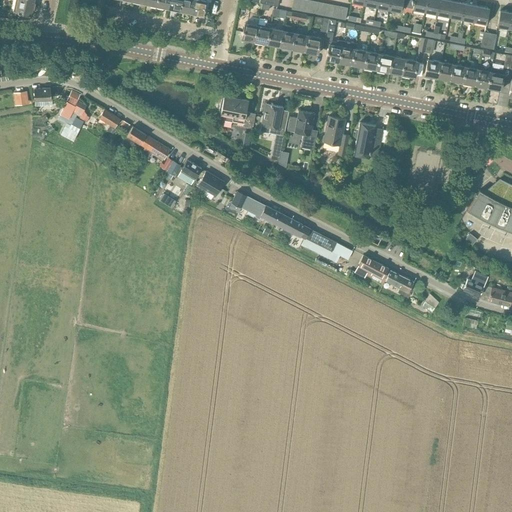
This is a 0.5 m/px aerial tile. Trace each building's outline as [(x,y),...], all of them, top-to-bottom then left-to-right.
[(15,0),(14,6),(13,11),(18,12),(18,13),(20,13),(21,12),(31,14),(32,10),(33,10),(34,0),(15,0)] [(157,0),(157,6),(168,8),(170,0),(157,0)] [(170,0),(168,8),(180,11),(182,0),(170,0)] [(182,0),(180,11),(192,13),(194,0),(182,0)] [(204,0),(194,0),(192,13),(204,16),(207,1),(204,0)] [(265,0),(252,0),(253,1),(257,2),(255,11),(260,12),(261,9),(262,3),(265,3),(265,0)] [(279,0),(277,0),(265,0),(265,3),(262,3),(261,9),(268,10),(270,4),(278,6),(279,0)] [(310,0),(305,0),(304,11),(310,12),(312,0),(310,0)] [(315,13),(318,2),(312,0),(310,12),(315,13)] [(377,0),(376,6),(388,9),(390,0),(377,0)] [(402,5),(403,0),(390,0),(388,9),(401,11),(402,5)] [(427,0),(413,0),(413,7),(412,9),(425,11),(427,0)] [(427,0),(425,11),(437,14),(439,0),(427,0)] [(439,0),(437,14),(449,16),(452,0),(450,0),(439,0)] [(464,3),(452,0),(449,16),(461,18),(464,3)] [(321,14),(324,3),(318,2),(315,13),(321,14)] [(327,16),(330,4),(324,3),(321,14),(327,16)] [(464,3),(461,18),(473,21),(477,5),(464,3)] [(333,17),(335,5),(330,4),(327,16),(333,17)] [(339,18),(341,6),(335,5),(333,17),(339,18)] [(477,5),(473,21),(486,23),(489,8),(477,5)] [(341,6),(339,18),(345,19),(347,7),(341,6)] [(285,18),(285,17),(286,17),(287,11),(273,8),(272,16),(285,18)] [(509,28),(511,14),(511,12),(500,10),(497,26),(509,28)] [(291,17),(290,19),(298,20),(300,12),(292,11),(292,12),(287,11),(286,17),(291,17)] [(329,19),(323,18),(321,31),(326,32),(325,39),(326,39),(329,19)] [(333,33),(336,21),(329,19),(326,39),(332,40),(333,33)] [(255,41),(267,44),(270,28),(271,24),(265,22),(264,26),(258,25),(255,41)] [(255,41),(258,25),(245,23),(242,39),(255,41)] [(283,30),(270,28),(267,44),(280,46),(283,30)] [(296,32),(283,30),(280,46),(292,49),(296,32)] [(292,49),(305,51),(308,35),(296,32),(292,49)] [(487,48),(490,34),(484,32),(481,47),(487,48)] [(490,34),(487,48),(493,49),(496,35),(490,34)] [(308,35),(305,51),(318,54),(321,38),(308,35)] [(425,51),(427,38),(421,37),(419,50),(425,51)] [(427,38),(425,51),(431,52),(433,40),(427,38)] [(326,59),(339,62),(343,41),(336,39),(336,42),(331,41),(330,41),(326,59)] [(339,62),(351,64),(355,48),(356,43),(343,41),(339,62)] [(351,64),(364,67),(367,51),(355,48),(351,64)] [(380,53),(367,51),(364,67),(377,69),(380,53)] [(392,56),(380,53),(377,69),(389,72),(392,56)] [(405,58),(392,56),(389,72),(402,74),(405,58)] [(405,58),(402,74),(415,77),(418,61),(405,58)] [(438,77),(441,61),(428,59),(425,75),(438,77)] [(453,64),(441,61),(438,77),(450,80),(453,64)] [(466,66),(453,64),(450,80),(463,82),(466,66)] [(463,82),(475,85),(478,69),(466,66),(463,82)] [(475,85),(488,87),(492,67),(491,67),(491,71),(478,69),(475,85)] [(488,87),(501,90),(504,74),(503,74),(504,70),(492,67),(488,87)] [(50,87),(34,88),(35,98),(44,98),(47,98),(51,98),(56,97),(55,87),(50,88),(50,87)] [(79,95),(71,91),(66,103),(65,102),(59,113),(60,114),(57,119),(66,124),(63,130),(72,134),(76,127),(71,124),(74,119),(70,117),(73,113),(78,101),(77,100),(79,95)] [(248,100),(224,95),(223,101),(220,104),(218,109),(221,113),(220,119),(253,126),(255,114),(246,112),(248,100)] [(78,101),(73,113),(80,116),(86,105),(78,101)] [(271,103),(271,104),(265,103),(260,131),(284,135),(287,119),(280,118),(282,107),(273,105),(273,103),(271,103)] [(104,108),(99,117),(111,124),(115,127),(120,118),(104,108)] [(314,113),(299,110),(297,117),(289,116),(287,130),(303,133),(302,141),(301,147),(313,150),(315,143),(317,130),(311,129),(314,113)] [(345,119),(328,116),(324,135),(323,136),(322,139),(324,143),(328,144),(330,143),(339,144),(338,154),(344,155),(348,135),(342,134),(345,119)] [(123,120),(121,124),(127,128),(130,124),(123,120)] [(375,128),(376,125),(360,122),(353,154),(369,157),(370,154),(377,156),(383,126),(382,126),(382,129),(375,128)] [(144,155),(153,139),(132,126),(124,140),(137,148),(140,143),(145,146),(141,153),(144,155)] [(153,139),(144,155),(147,157),(152,150),(164,158),(170,149),(153,139)] [(225,155),(221,162),(228,166),(232,159),(225,155)] [(169,165),(172,161),(172,160),(168,157),(164,164),(161,162),(159,165),(162,167),(167,169),(169,165)] [(187,159),(177,176),(182,179),(191,184),(201,167),(194,163),(187,159)] [(172,161),(169,165),(167,169),(167,170),(168,169),(173,173),(176,169),(175,168),(177,164),(172,161)] [(206,171),(198,184),(215,195),(223,181),(206,171)] [(511,184),(502,180),(499,178),(483,192),(479,189),(466,210),(482,219),(498,226),(511,231),(511,184)] [(238,211),(246,195),(237,191),(232,201),(228,210),(236,215),(238,211)] [(246,195),(238,211),(244,214),(253,199),(246,195)] [(253,199),(244,214),(246,215),(246,214),(254,217),(262,203),(253,199)] [(279,212),(265,205),(260,214),(270,220),(275,222),(279,212)] [(300,223),(280,213),(279,212),(275,222),(284,227),(289,229),(295,232),(300,223)] [(295,232),(305,237),(327,248),(338,254),(348,259),(352,250),(336,242),(336,241),(305,225),(300,223),(295,232)] [(470,233),(465,239),(472,245),(477,239),(470,233)] [(338,254),(327,248),(305,237),(301,244),(335,261),(338,254)] [(385,279),(387,275),(385,274),(388,267),(363,254),(358,264),(354,272),(364,277),(365,275),(371,278),(372,275),(381,280),(380,284),(382,285),(385,279)] [(413,281),(413,280),(390,269),(387,275),(385,279),(386,279),(383,285),(386,286),(387,284),(396,288),(398,285),(400,286),(399,287),(400,287),(397,292),(403,295),(406,290),(408,291),(409,290),(412,291),(415,284),(412,283),(413,281)] [(463,284),(461,288),(478,295),(482,286),(487,275),(474,269),(469,280),(468,279),(465,285),(463,284)] [(511,292),(491,287),(488,301),(509,306),(510,304),(511,304),(511,292)] [(430,293),(426,298),(425,300),(422,306),(431,312),(439,301),(430,293)]
